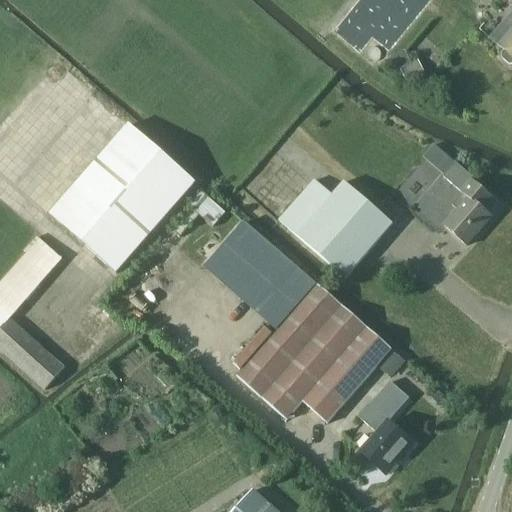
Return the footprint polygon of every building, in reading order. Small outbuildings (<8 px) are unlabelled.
[(511,3),(511,16),(491,41),(501,49),(507,55),(504,58),(505,63),(511,68),(511,1),(511,3)] [(410,89),(430,79),(420,60),(401,70),(410,89)] [(130,127),(50,217),(116,276),(196,186),(130,127)] [(457,166),(445,180),(464,198),(454,209),(459,214),(445,230),(468,250),(493,221),(485,214),(495,203),(474,185),(476,183),(457,166)] [(374,207),(346,185),(334,199),(316,183),(281,223),(348,282),(366,260),(399,228),(374,207)] [(191,203),(214,226),(227,213),(203,190),(191,203)] [(252,230),(214,274),(279,331),(238,378),(288,421),(303,403),(302,402),(366,330),(317,287),(252,230)] [(27,255),(0,284),(0,350),(45,391),(65,368),(10,319),(62,261),(37,238),(25,253),(27,255)] [(366,330),(302,402),(303,403),(328,425),(391,351),(366,330)] [(125,351),(134,366),(148,357),(139,342),(125,351)] [(394,356),(381,372),(391,381),(405,365),(394,356)] [(392,387),(360,422),(379,438),(362,457),(388,480),(415,449),(390,427),(411,403),(392,387)] [(276,511),(254,492),(236,511),(276,511)]
